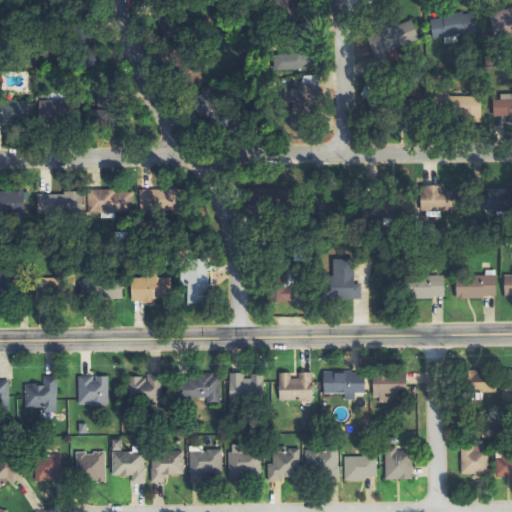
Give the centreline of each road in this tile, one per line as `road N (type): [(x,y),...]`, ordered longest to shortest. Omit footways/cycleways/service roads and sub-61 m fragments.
road 1 (residential): [(0,157),(511,151)]
road 2 (tertiary): [(0,337),(511,334)]
road 3 (residential): [(121,0),(153,97),(203,167),(229,226),(239,334)]
road 4 (residential): [(511,509),(310,511)]
road 5 (residential): [(436,510),(433,335)]
road 6 (residential): [(337,0),(345,154)]
